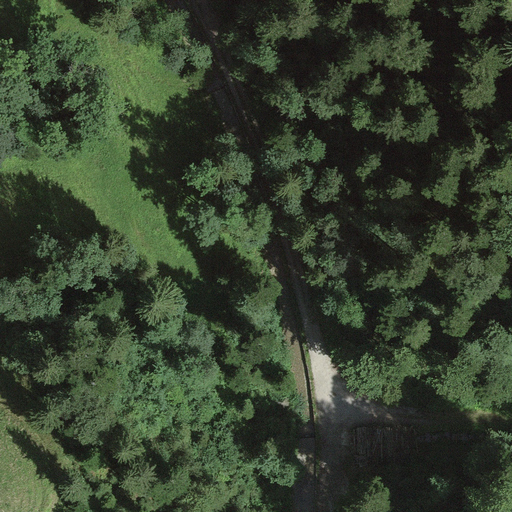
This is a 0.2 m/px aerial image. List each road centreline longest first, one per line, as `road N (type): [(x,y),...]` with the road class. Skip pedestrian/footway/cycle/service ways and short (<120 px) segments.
road 1 (track): [(331,416),(320,342),(266,154),(200,0)]
road 2 (track): [(511,415),(331,416)]
